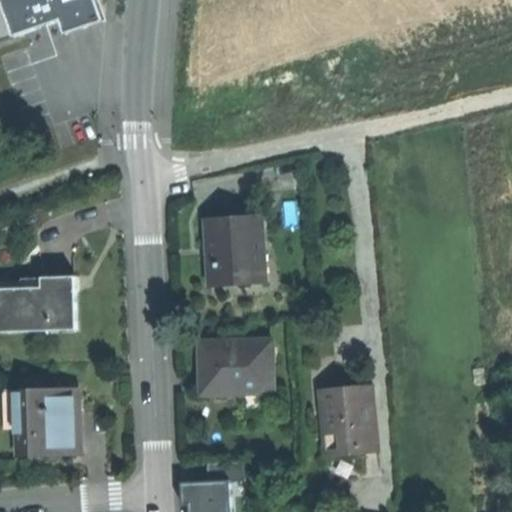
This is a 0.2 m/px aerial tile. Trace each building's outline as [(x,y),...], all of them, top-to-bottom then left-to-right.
[(98,0),(0,0),(0,40),(61,19),(66,33),(105,19),(98,0)] [(210,286),(266,283),(262,214),(206,218),(208,256),(210,286)] [(0,290),(0,304),(1,334),(77,330),(76,303),(74,277),(42,278),(43,289),(0,290)] [(271,340),(225,344),(226,348),(200,350),(203,375),(205,398),(276,392),(271,340)] [(329,409),(333,456),(379,451),(373,384),(346,387),(321,389),(323,410),(329,409)] [(17,390),(19,457),(45,457),(72,456),(71,426),(82,426),(81,388),(17,390)] [(329,409),(323,410),(327,456),(333,456),(329,409)] [(71,426),(72,456),(83,456),(82,426),(71,426)] [(207,481),(197,482),(189,489),(189,505),(189,511),(232,511),(231,482),(246,481),(245,461),(207,462),(207,481)] [(182,506),(189,505),(189,489),(197,482),(181,482),(182,506)] [(352,511),(387,511),(387,499),(351,502),(352,511)]
